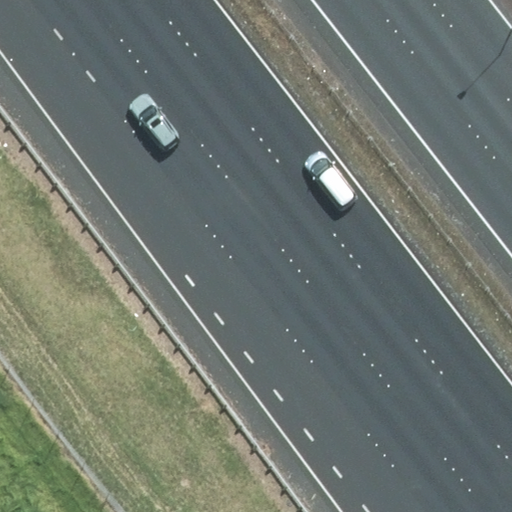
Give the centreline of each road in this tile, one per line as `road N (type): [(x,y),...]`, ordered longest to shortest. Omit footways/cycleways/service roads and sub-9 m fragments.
road 1 (motorway): [(469,511),(80,0)]
road 2 (motorway): [(376,0),(511,176)]
